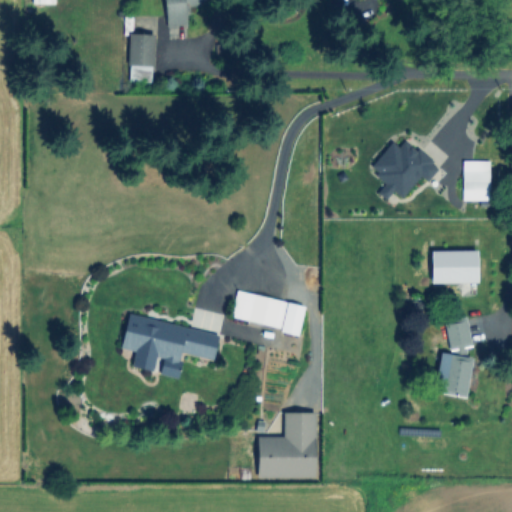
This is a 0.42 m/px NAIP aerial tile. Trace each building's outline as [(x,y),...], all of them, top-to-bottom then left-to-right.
[(206,0),(207,3),(186,6),(188,23),(167,26),(164,0),(206,0)] [(153,35),(153,82),(131,82),(131,36),(123,36),(124,18),(135,18),(135,35),(153,35)] [(490,163),(490,200),(464,200),(465,163),(490,163)] [(289,304),(283,329),(233,316),(240,291),(289,304)] [(423,303),(423,311),(409,310),(409,303),(423,303)] [(218,335),(212,361),(180,353),(177,363),(157,358),(154,371),(133,366),(136,352),(122,349),(130,315),(218,335)] [(466,348),(464,358),(474,360),(465,406),(434,400),(440,371),(448,372),(451,355),(455,356),(452,351),(445,324),(466,318),(473,346),(466,348)]
